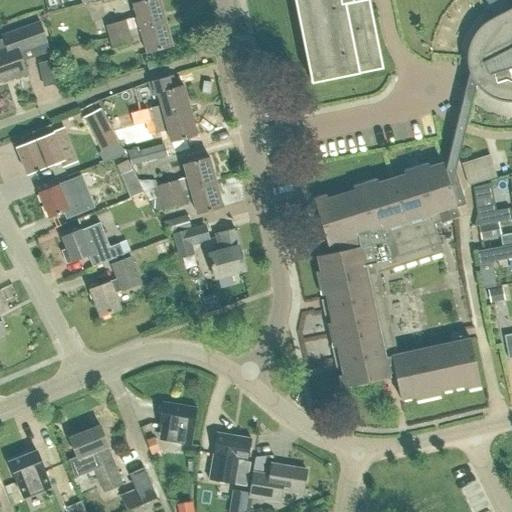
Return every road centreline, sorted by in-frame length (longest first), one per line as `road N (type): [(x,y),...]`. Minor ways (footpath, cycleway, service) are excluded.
road 1 (residential): [(245,378),(277,320),(281,285),(221,0)]
road 2 (residential): [(83,375),(0,211)]
road 3 (residential): [(83,375),(141,350),(175,347),(245,378)]
road 4 (residential): [(245,378),(314,433),(361,450)]
